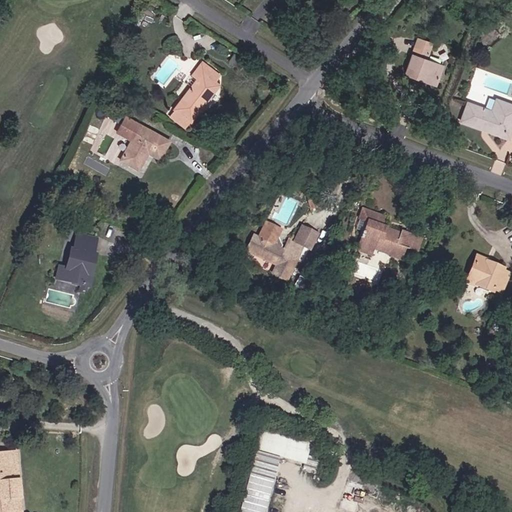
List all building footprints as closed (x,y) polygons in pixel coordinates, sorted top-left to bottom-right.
[(334,15),(335,2),(319,1),(319,15),(334,15)] [(416,53),(432,59),(438,43),(422,38),(416,53)] [(442,79),(448,65),(432,59),(416,53),(408,72),(420,76),(423,71),(442,79)] [(176,113),(192,125),(220,89),(217,86),(223,78),(204,66),(198,74),(203,77),(193,90),(176,113)] [(188,87),(193,90),(203,77),(198,74),(188,87)] [(493,105),(508,110),(511,101),(496,96),(493,105)] [(464,123),(511,138),(511,134),(511,101),(508,110),(493,105),(491,110),(470,103),(464,123)] [(159,158),(170,140),(128,113),(122,123),(136,132),(133,137),(121,157),(139,168),(148,152),(159,158)] [(133,137),(136,132),(122,123),(119,128),(133,137)] [(313,206),(319,205),(314,192),(309,194),(313,206)] [(397,253),(401,255),(411,231),(398,226),(396,230),(381,224),(384,215),(358,204),(350,226),(358,230),(358,232),(364,234),(358,247),(374,253),(377,247),(388,251),(388,254),(395,257),(397,253)] [(292,283),(307,248),(313,251),(320,236),(304,229),(297,245),(293,243),(288,254),(284,252),(285,249),(282,241),(266,234),(256,258),(282,268),(278,277),(292,283)] [(78,241),(97,245),(98,237),(80,233),(78,241)] [(94,279),(98,255),(95,255),(97,245),(78,241),(76,249),(72,249),(67,273),(94,279)] [(489,263),(479,259),(472,276),(483,281),(480,287),(493,293),(494,291),(503,294),(511,276),(502,273),(504,269),(493,265),(492,267),(489,265),(489,263)] [(469,283),(480,287),(483,281),(472,276),(469,283)] [(308,463),(314,441),(265,428),(259,450),(308,463)] [(0,511),(23,511),(18,452),(0,452),(0,511)]
